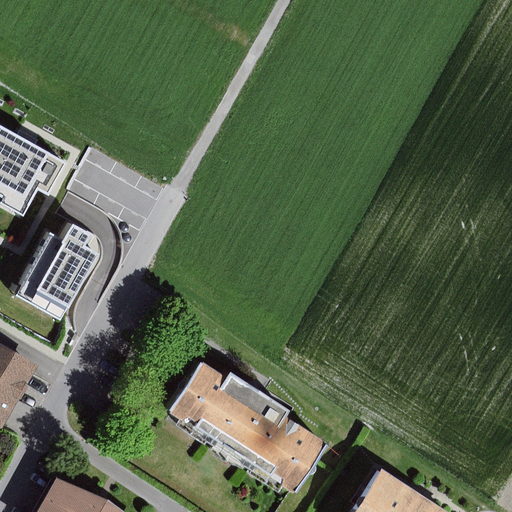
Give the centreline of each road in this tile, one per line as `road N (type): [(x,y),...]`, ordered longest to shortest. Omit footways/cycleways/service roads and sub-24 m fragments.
road 1 (residential): [(175,192),(0,508)]
road 2 (track): [(285,0),(175,192)]
